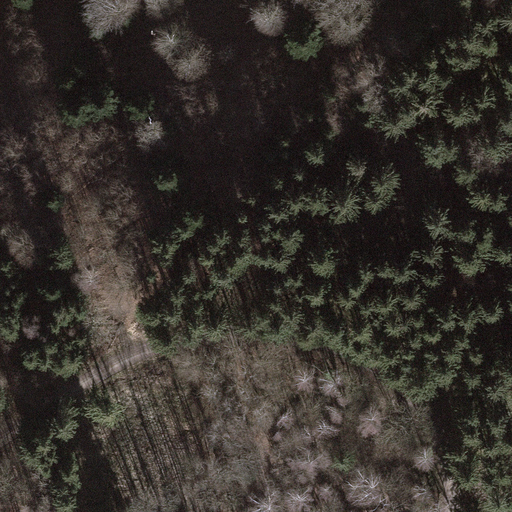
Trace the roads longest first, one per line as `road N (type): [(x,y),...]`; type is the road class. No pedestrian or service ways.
road 1 (track): [(122,357),(182,278),(260,140),(427,0)]
road 2 (track): [(122,357),(241,328),(325,332),(368,354),(427,404),(445,511)]
road 3 (track): [(0,443),(122,357)]
